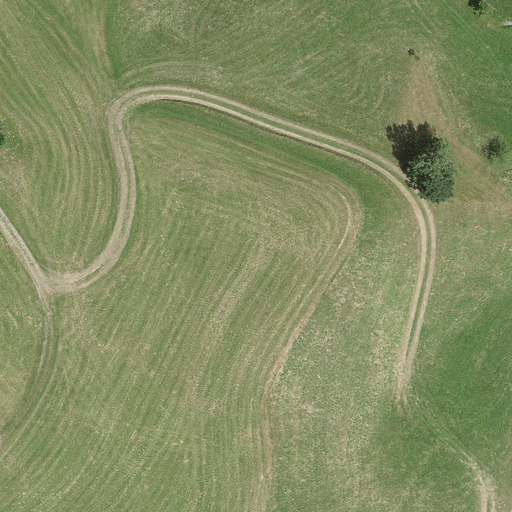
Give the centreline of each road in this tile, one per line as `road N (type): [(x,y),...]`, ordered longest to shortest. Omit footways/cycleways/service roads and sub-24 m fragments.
road 1 (track): [(0,205),(42,275),(61,292),(77,293),(105,283),(127,250),(137,204),(121,123),(144,101),(221,109),(373,159),(440,202),(452,230),(416,364),(416,400),(433,426),(477,436),(511,396)]
road 2 (track): [(61,292),(57,376),(0,453)]
road 3 (track): [(511,146),(456,79),(409,0)]
